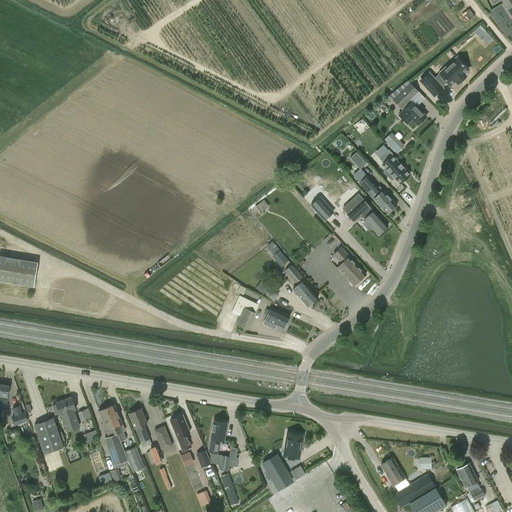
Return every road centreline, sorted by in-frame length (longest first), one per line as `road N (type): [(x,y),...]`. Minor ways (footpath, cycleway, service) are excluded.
road 1 (unclassified): [(296,410),(312,354),(363,316),(391,282),(458,112),(511,56)]
road 2 (unclassified): [(296,410),(0,360)]
road 3 (unclassified): [(511,445),(320,414)]
road 4 (track): [(511,302),(489,262),(461,255),(434,266),(409,300),(382,296)]
